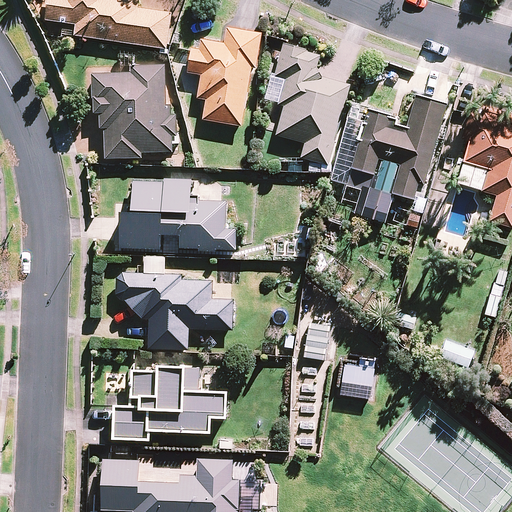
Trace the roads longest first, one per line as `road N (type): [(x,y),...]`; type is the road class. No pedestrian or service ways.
road 1 (residential): [(35,511),(42,176),(18,97),(0,68)]
road 2 (residential): [(363,0),(511,46)]
